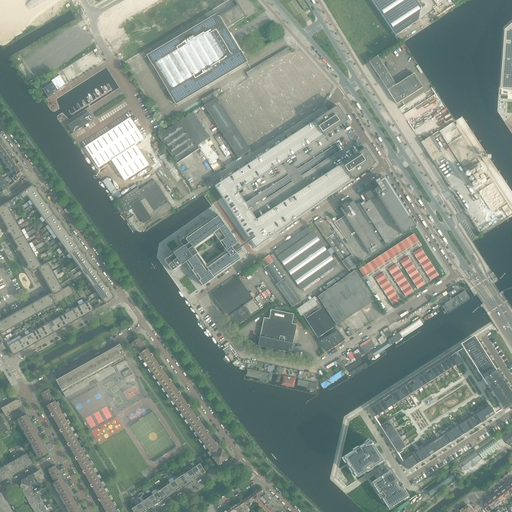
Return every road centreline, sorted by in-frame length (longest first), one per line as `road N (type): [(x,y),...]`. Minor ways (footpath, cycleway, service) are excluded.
road 1 (primary): [(275,0),(399,155),(511,250)]
road 2 (primary): [(511,234),(403,142),(290,0)]
road 3 (unclassified): [(200,295),(242,354),(312,369),(455,277)]
road 4 (residential): [(144,323),(240,456),(156,511)]
road 5 (tertiary): [(511,329),(403,153)]
road 6 (unclassified): [(171,206),(337,94)]
road 7 (unclassified): [(254,257),(383,165)]
road 8 (residential): [(36,175),(125,297)]
road 9 (residential): [(24,390),(144,323)]
road 10 (residential): [(125,297),(8,363)]
road 11 (unclassified): [(383,165),(455,277)]
road 12 (tertiary): [(395,157),(467,269)]
road 13 (residential): [(407,479),(511,413)]
